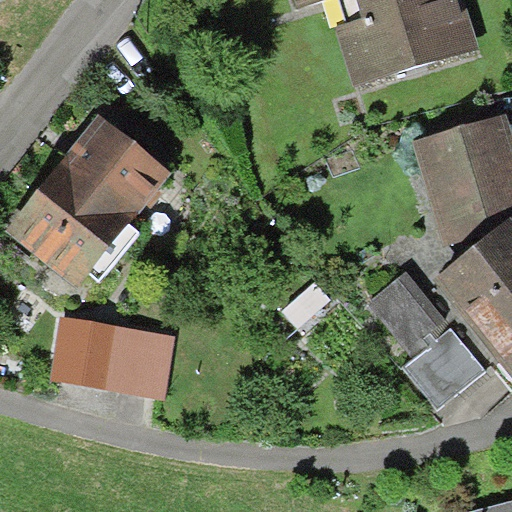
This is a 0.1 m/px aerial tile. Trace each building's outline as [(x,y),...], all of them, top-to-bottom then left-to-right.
[(295,0),(299,9),(327,0),(340,0),(348,25),(332,30),(351,89),(480,48),(464,0),(295,0)] [(435,280),(511,378),(511,121),(509,113),(414,142),(444,245),(493,231),(435,280)] [(6,230),(73,285),(86,269),(99,280),(140,230),(130,222),(172,171),(102,114),(6,230)] [(484,374),(408,276),(371,304),(415,360),(404,369),(437,411),(484,374)] [(57,320),(49,383),(169,399),(177,335),(57,320)] [(511,511),(511,502),(478,511),(511,511)]
